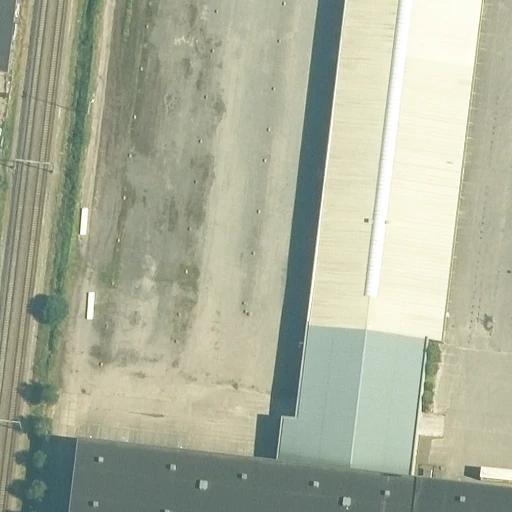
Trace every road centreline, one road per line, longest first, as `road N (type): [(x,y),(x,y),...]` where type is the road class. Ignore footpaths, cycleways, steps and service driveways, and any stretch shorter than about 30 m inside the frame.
road 1 (unknown): [(308,0),(252,393),(243,408),(204,423),(79,405)]
road 2 (unknown): [(511,386),(484,378),(477,359),(511,74)]
